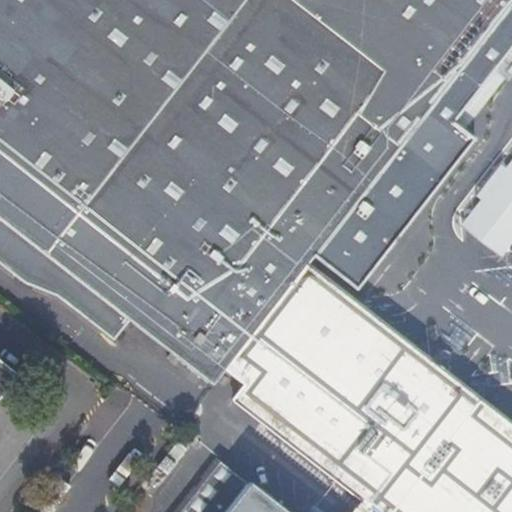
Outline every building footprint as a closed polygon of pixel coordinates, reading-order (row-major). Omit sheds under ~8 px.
[(0,0),(0,222),(46,258),(29,280),(62,305),(73,291),(79,284),(213,385),(225,370),(243,383),(231,399),(374,511),(511,511),(511,426),(306,264),(312,256),(324,265),(356,263),(358,264),(361,263),(363,261),(363,258),(411,195),(414,194),(416,192),(416,188),(413,186),(411,170),(409,156),(491,48),(491,33),(486,28),(507,0),(0,0)] [(511,0),(507,0),(486,28),(491,33),(491,48),(409,156),(411,170),(460,107),(493,65),(511,41),(511,0)] [(511,79),(493,65),(460,107),(510,146),(451,223),(511,270),(511,79)] [(0,403),(20,378),(0,362),(0,403)] [(285,511),(214,456),(170,511),(285,511)]
